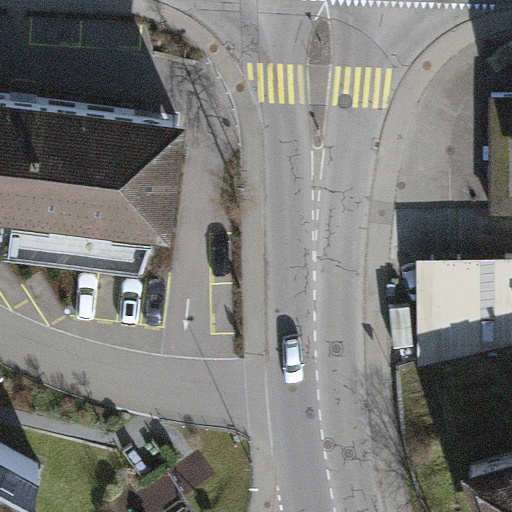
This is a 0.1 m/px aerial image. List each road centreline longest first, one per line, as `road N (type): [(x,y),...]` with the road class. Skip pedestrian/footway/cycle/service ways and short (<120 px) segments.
road 1 (secondary): [(326,0),(322,400)]
road 2 (residential): [(0,331),(66,368),(163,390),(322,400)]
